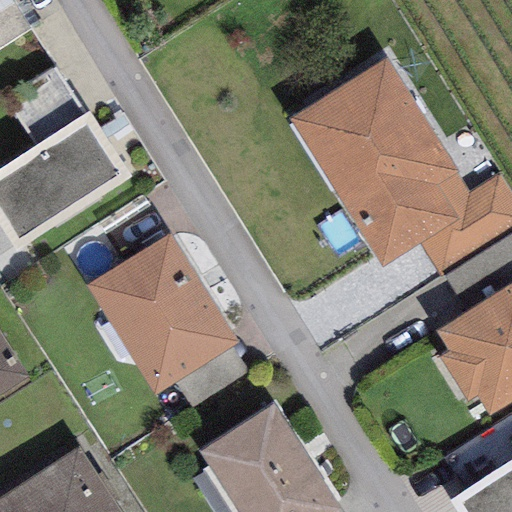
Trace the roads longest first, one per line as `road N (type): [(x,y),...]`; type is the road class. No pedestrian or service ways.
road 1 (residential): [(76,0),(282,346)]
road 2 (residential): [(282,346),(381,511)]
